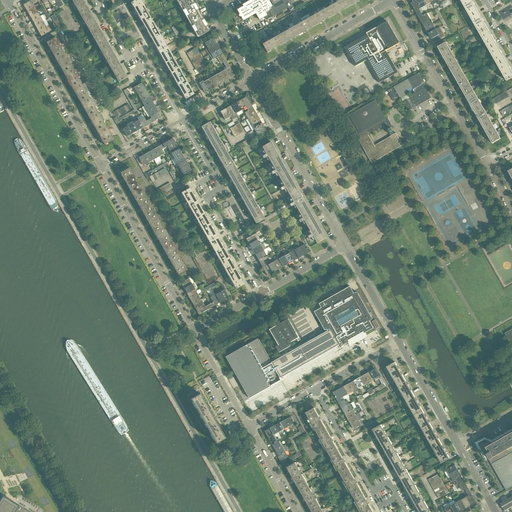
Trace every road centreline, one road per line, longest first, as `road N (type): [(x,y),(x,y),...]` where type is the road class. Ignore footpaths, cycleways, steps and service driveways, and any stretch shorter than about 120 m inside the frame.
road 1 (residential): [(183,118),(221,186),(208,197),(262,292)]
road 2 (residential): [(344,246),(250,80)]
road 3 (residential): [(193,330),(99,165)]
road 4 (residential): [(99,165),(7,0)]
road 5 (residential): [(487,163),(394,0)]
road 6 (residential): [(315,389),(371,489),(388,482),(406,511)]
road 7 (residential): [(250,80),(391,0)]
road 8 (residential): [(96,0),(127,54),(144,51),(183,118)]
